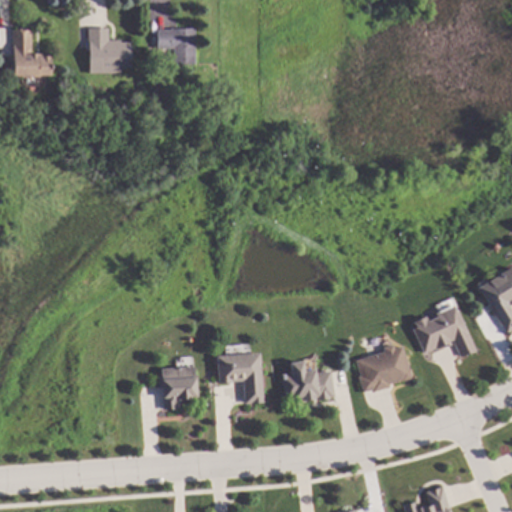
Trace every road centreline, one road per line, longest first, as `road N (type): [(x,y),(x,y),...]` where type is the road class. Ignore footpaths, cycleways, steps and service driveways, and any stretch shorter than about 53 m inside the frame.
road 1 (residential): [(511,392),(369,448),(307,460),(0,482)]
road 2 (residential): [(237,0),(241,147)]
